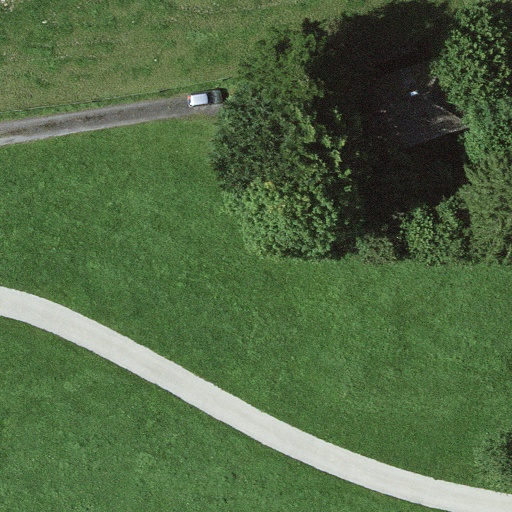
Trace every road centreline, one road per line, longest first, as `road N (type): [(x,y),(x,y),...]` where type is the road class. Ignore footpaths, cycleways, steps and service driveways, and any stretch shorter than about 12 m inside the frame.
road 1 (unclassified): [(511,505),(256,435),(76,333),(0,315)]
road 2 (unclassified): [(0,156),(309,101)]
